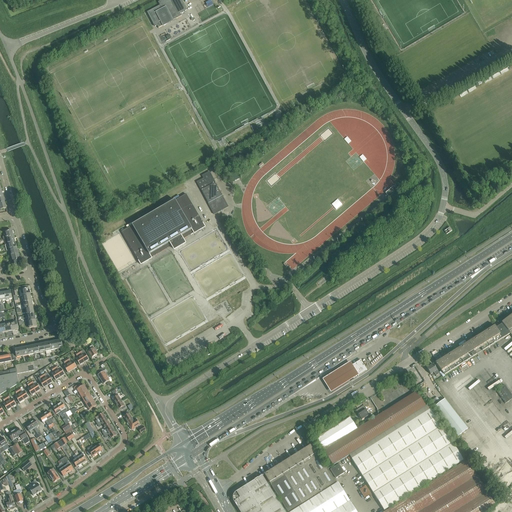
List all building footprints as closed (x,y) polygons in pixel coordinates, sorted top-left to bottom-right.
[(160,6),(148,13),(155,27),(157,26),(159,28),(158,29),(182,17),(182,16),(181,17),(180,14),(187,10),(181,0),(164,0),(159,3),(160,6)] [(197,183),(201,191),(215,183),(210,173),(203,176),(204,179),(197,183)] [(215,183),(201,191),(208,204),(222,196),(215,183)] [(121,232),(140,265),(141,265),(141,264),(151,258),(152,258),(172,246),(175,250),(185,244),(183,240),(194,233),(204,227),(205,227),(186,194),(121,232)] [(222,196),(208,204),(214,215),(221,211),(228,207),(222,196)] [(6,237),(3,238),(3,240),(7,239),(14,237),(12,231),(9,232),(9,231),(7,232),(8,232),(5,233),(6,237)] [(15,243),(8,245),(5,246),(7,252),(10,251),(17,249),(15,243)] [(502,324),(510,334),(511,336),(511,315),(502,323),(502,324)] [(495,326),(469,342),(435,364),(445,375),(510,334),(502,324),(496,328),(495,326)] [(96,347),(94,349),(92,346),(90,348),(91,350),(88,352),(92,358),(98,355),(96,352),(98,350),(96,347)] [(13,352),(13,355),(14,358),(17,358),(23,357),(21,349),(15,350),(15,352),(13,352)] [(81,351),(78,353),(84,363),(89,360),(85,354),(82,356),(81,355),(82,354),(81,351)] [(84,363),(78,353),(75,355),(77,357),(79,356),(80,358),(76,360),(80,366),(84,363)] [(13,355),(3,357),(5,363),(14,361),(14,358),(13,355)] [(69,359),(66,361),(72,371),(77,368),(73,362),(70,364),(68,362),(70,361),(69,359)] [(361,360),(353,365),(351,366),(358,376),(359,375),(367,370),(361,360)] [(72,371),(66,361),(63,362),(65,364),(67,363),(68,365),(64,367),(68,373),(72,371)] [(332,394),(360,377),(359,375),(358,376),(351,366),(353,365),(351,363),(323,380),(332,394)] [(433,365),(427,369),(430,375),(434,373),(436,376),(439,374),(437,371),(433,365)] [(57,366),(54,368),(60,378),(65,375),(61,369),(57,372),(56,370),(58,369),(57,366)] [(60,378),(54,368),(51,370),(53,372),(54,371),(56,373),(52,375),(56,381),(60,378)] [(98,376),(101,380),(109,375),(108,374),(106,376),(104,372),(98,376)] [(45,374),(42,376),(48,386),(53,383),(49,377),(46,373),(45,374)] [(0,376),(0,395),(19,384),(17,375),(16,374),(0,376)] [(109,375),(101,380),(104,385),(110,381),(107,378),(109,376),(109,375)] [(42,376),(39,377),(41,380),(42,381),(40,383),(44,388),(48,386),(42,376)] [(32,381),(30,383),(36,393),(41,390),(37,384),(35,382),(33,383),(32,381)] [(30,383),(27,385),(29,387),(30,389),(28,390),(31,396),(36,393),(30,383)] [(511,396),(504,385),(496,391),(505,404),(511,399),(511,396)] [(77,390),(79,393),(76,394),(78,397),(80,395),(87,391),(84,386),(81,388),(77,390)] [(20,389),(18,391),(24,401),(29,398),(25,392),(22,388),(20,389)] [(18,391),(15,392),(16,395),(18,396),(16,398),(19,404),(24,401),(18,391)] [(87,391),(80,395),(83,400),(90,396),(87,391)] [(350,418),(316,439),(333,466),(350,455),(352,459),(352,460),(384,511),(433,480),(433,479),(463,461),(429,406),(426,407),(416,392),(357,429),(350,418)] [(113,400),(116,405),(121,401),(117,395),(114,396),(115,398),(113,400)] [(90,396),(83,400),(86,406),(93,401),(90,396)] [(8,397),(6,398),(12,408),(16,405),(13,399),(11,401),(10,399),(8,397)] [(6,398),(3,400),(4,402),(5,404),(4,405),(7,411),(12,408),(6,398)] [(445,400),(434,408),(457,438),(468,429),(445,400)] [(93,401),(86,406),(89,411),(97,406),(93,401)] [(121,401),(116,405),(119,410),(121,408),(122,410),(125,408),(121,401)] [(62,403),(57,406),(66,419),(67,422),(69,420),(65,414),(68,413),(66,409),(62,403)] [(66,419),(57,406),(53,409),(57,415),(59,413),(64,420),(66,419)] [(369,411),(367,412),(363,406),(356,411),(358,415),(362,421),(369,416),(371,415),(369,411)] [(48,411),(44,414),(52,428),(54,426),(53,424),(52,424),(49,420),(52,418),(48,411)] [(124,418),(127,423),(132,419),(128,413),(125,414),(126,416),(124,418)] [(52,428),(44,414),(39,417),(43,424),(46,422),(49,427),(48,427),(50,429),(52,428)] [(96,422),(98,425),(106,419),(103,414),(98,417),(101,422),(99,423),(98,421),(96,422)] [(106,419),(98,425),(99,428),(101,427),(100,425),(102,424),(104,428),(110,425),(106,419)] [(132,419),(127,423),(130,428),(132,426),(134,429),(139,426),(140,426),(136,420),(134,422),(132,419)] [(35,420),(30,423),(40,438),(41,437),(36,428),(39,426),(35,420)] [(40,438),(30,423),(26,426),(29,432),(32,430),(38,439),(40,438)] [(88,423),(85,425),(90,434),(94,432),(88,423)] [(62,428),(65,432),(66,435),(73,431),(73,430),(71,428),(70,427),(69,424),(62,428)] [(102,433),(104,436),(113,430),(110,425),(104,428),(107,432),(105,434),(104,432),(102,433)] [(15,430),(13,431),(17,438),(20,437),(22,441),(23,440),(26,445),(29,442),(28,438),(24,432),(22,434),(18,428),(16,430),(15,430)] [(113,430),(104,436),(106,439),(108,437),(107,436),(108,435),(111,439),(117,436),(113,430)] [(17,438),(13,431),(10,433),(11,433),(8,435),(12,442),(15,445),(18,443),(15,440),(17,438)] [(0,439),(0,444),(4,452),(10,448),(7,445),(3,438),(0,440),(0,439)] [(57,443),(61,448),(67,443),(64,438),(57,443)] [(22,452),(17,444),(13,448),(18,455),(22,452)] [(101,444),(94,449),(97,454),(102,450),(101,448),(102,447),(101,444)] [(312,445),(305,449),(330,488),(337,484),(312,445)] [(97,454),(94,449),(87,453),(89,456),(91,455),(93,457),(97,454)] [(305,449),(298,454),(323,493),(330,488),(305,449)] [(80,457),(78,459),(82,465),(87,461),(81,453),(78,455),(80,457)] [(298,454),(292,458),(316,497),(323,493),(298,454)] [(82,465),(78,459),(75,460),(74,458),(71,459),(77,468),(82,465)] [(292,458),(285,462),(309,501),(316,497),(292,458)] [(28,461),(21,468),(24,472),(32,466),(28,461)] [(385,511),(489,511),(495,506),(467,461),(385,511)] [(68,462),(63,465),(68,474),(73,470),(68,462)] [(285,462),(278,467),(303,505),(309,501),(285,462)] [(63,465),(62,464),(57,468),(63,477),(68,474),(63,465)] [(330,470),(336,479),(345,473),(339,465),(330,470)] [(278,467),(264,475),(287,511),(292,511),(303,505),(278,467)] [(53,470),(48,474),(49,476),(48,476),(51,480),(54,483),(60,479),(53,470)] [(234,499),(235,502),(234,503),(240,511),(284,511),(262,476),(237,493),(235,496),(234,499)] [(34,486),(29,489),(33,496),(42,491),(38,484),(37,485),(35,481),(32,483),(34,486)] [(355,511),(338,483),(292,511),(355,511)] [(19,485),(16,487),(17,491),(14,492),(14,494),(18,504),(20,503),(20,504),(22,503),(22,502),(23,502),(20,493),(22,492),(21,488),(20,488),(19,485)] [(8,510),(11,509),(11,510),(12,510),(14,510),(15,509),(14,507),(15,507),(13,502),(12,498),(11,498),(9,492),(6,494),(9,501),(5,502),(6,504),(8,510)]
